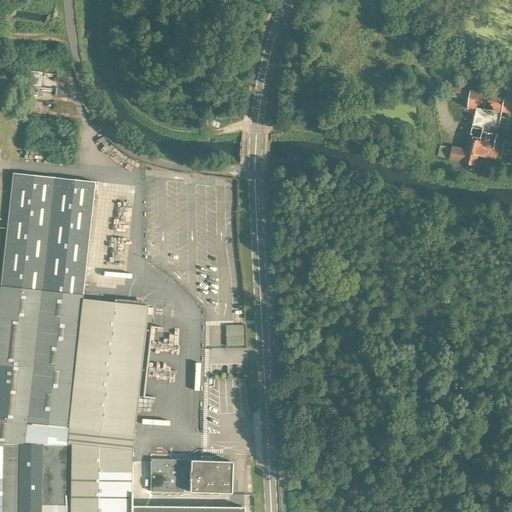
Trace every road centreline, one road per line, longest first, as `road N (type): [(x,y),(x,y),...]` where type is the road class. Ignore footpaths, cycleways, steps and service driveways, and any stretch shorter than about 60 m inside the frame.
road 1 (secondary): [(271,511),(254,162)]
road 2 (unknown): [(192,174),(217,180),(221,192),(218,320)]
road 3 (unknown): [(192,174),(163,180),(159,209),(165,258),(193,284)]
road 4 (secondary): [(255,142),(288,0)]
